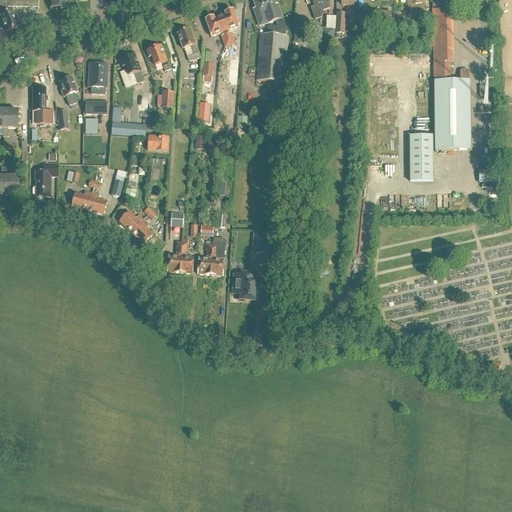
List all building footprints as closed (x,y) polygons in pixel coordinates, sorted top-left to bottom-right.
[(0,0),(0,14),(1,17),(0,17),(7,33),(19,28),(13,12),(13,9),(38,10),(38,0),(0,0)] [(50,0),(51,10),(67,10),(67,0),(50,0)] [(260,36),(256,83),(285,85),(288,38),(286,38),(286,32),(285,31),(281,20),(282,20),(278,8),(276,9),(272,0),(265,0),(263,1),(267,12),(264,13),(268,25),(275,22),(277,28),(268,28),(268,36),(260,36)] [(319,1),(318,0),(305,0),(306,1),(308,0),(311,0),(317,14),(320,13),(320,15),(324,14),(319,1)] [(318,0),(319,1),(324,14),(327,13),(326,11),(329,10),(326,3),(327,3),(328,2),(328,0),(318,0)] [(432,0),(432,9),(444,9),(444,0),(432,0)] [(263,1),(254,4),(256,10),(253,11),(259,28),(268,25),(264,13),(267,12),(263,1)] [(450,68),(454,68),(453,64),(454,64),(452,11),(432,11),(433,35),(434,83),(435,152),(470,152),(469,82),(469,74),(469,73),(468,71),(461,71),(460,73),(460,74),(460,82),(450,82),(450,68)] [(225,15),(225,16),(220,18),(230,47),(235,45),(231,34),(229,35),(228,33),(239,29),(233,12),(225,15)] [(391,14),(372,13),(372,24),(391,24),(391,14)] [(345,36),(346,15),(336,15),(335,35),(345,36)] [(223,37),(221,38),(225,49),(230,47),(220,18),(214,20),(213,19),(205,22),(212,39),(223,35),(223,37)] [(334,46),(335,30),(319,29),(319,45),(334,46)] [(190,48),(192,56),(187,57),(189,64),(201,60),(196,46),(195,46),(190,31),(177,35),(183,51),(190,48)] [(161,47),(146,52),(149,60),(152,58),(155,68),(167,63),(161,47)] [(145,83),(141,73),(135,57),(120,62),(122,69),(125,68),(129,78),(134,76),(137,86),(145,83)] [(88,89),(91,89),(91,96),(104,97),(105,90),(107,90),(108,70),(104,70),(104,66),(90,65),(88,89)] [(165,73),(174,70),(172,65),(163,68),(165,73)] [(213,79),(214,66),(204,65),(203,78),(213,79)] [(63,92),(61,93),(64,99),(66,98),(70,108),(78,105),(74,95),(78,94),(72,79),(60,84),(63,92)] [(33,113),(37,113),(37,126),(53,126),(53,113),(46,113),(46,90),(33,90),(33,99),(33,113)] [(173,111),(174,94),(162,94),(161,110),(173,111)] [(106,117),(107,104),(86,104),(85,117),(106,117)] [(114,110),(113,119),(121,120),(121,110),(114,110)] [(3,130),(3,139),(8,139),(8,130),(18,131),(18,112),(5,112),(5,130),(3,130)] [(67,113),(58,114),(60,132),(69,131),(67,113)] [(96,136),(97,120),(84,120),(84,135),(96,136)] [(246,132),(247,121),(238,120),(237,132),(246,132)] [(113,125),(112,137),(136,139),(137,127),(113,125)] [(432,136),(410,136),(410,183),(433,183),(432,136)] [(148,138),(148,152),(167,153),(168,139),(148,138)] [(196,138),(195,151),(204,152),(206,139),(196,138)] [(209,150),(220,151),(220,141),(209,141),(209,150)] [(58,166),(44,166),(44,174),(35,174),(35,182),(36,182),(36,188),(33,191),(33,196),(39,202),(43,202),(43,199),(51,199),(51,179),(58,180),(58,166)] [(5,178),(6,197),(18,196),(18,178),(19,178),(19,169),(14,169),(14,178),(7,178),(5,178)] [(477,186),(499,185),(499,171),(477,171),(477,186)] [(79,185),(81,175),(74,174),(72,184),(79,185)] [(101,185),(90,182),(88,189),(99,191),(101,185)] [(120,200),(123,186),(115,184),(111,197),(120,200)] [(129,188),(125,201),(132,203),(136,190),(129,188)] [(75,195),(72,209),(88,213),(92,195),(85,193),(84,198),(75,195)] [(92,195),(88,213),(104,217),(107,203),(98,201),(99,197),(92,195)] [(156,217),(148,209),(144,214),(152,222),(156,217)] [(129,214),(119,224),(131,235),(144,222),(139,217),(136,220),(129,214)] [(172,215),(171,229),(183,230),(184,216),(172,215)] [(226,230),(227,218),(218,217),(217,229),(226,230)] [(131,235),(143,247),(153,237),(146,230),(149,227),(144,222),(131,235)] [(214,229),(201,228),(201,239),(213,240),(214,229)] [(269,235),(254,234),(253,254),(268,255),(269,235)] [(169,257),(167,274),(180,275),(182,244),(177,244),(176,256),(178,256),(178,258),(169,257)] [(182,244),(180,275),(192,276),(194,259),(184,259),(184,256),(187,256),(188,245),(182,244)] [(212,247),(210,277),(223,278),(224,262),(222,262),(223,258),(224,258),(225,245),(213,244),(213,247),(212,247)] [(210,277),(212,247),(207,246),(206,258),(209,258),(208,261),(199,260),(198,276),(210,277)] [(241,277),(235,276),(233,296),(241,297),(241,302),(257,303),(258,283),(255,283),(256,276),(241,275),(241,277)]
